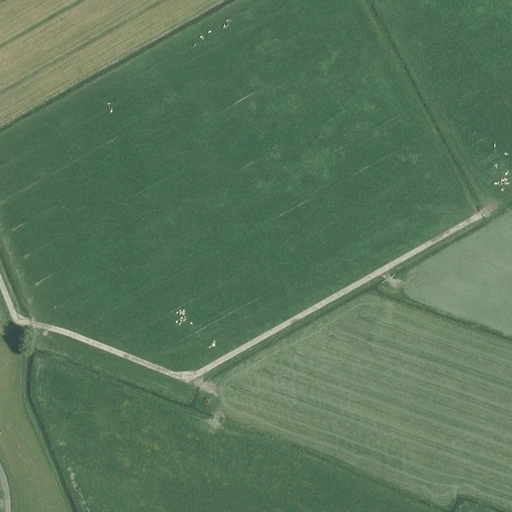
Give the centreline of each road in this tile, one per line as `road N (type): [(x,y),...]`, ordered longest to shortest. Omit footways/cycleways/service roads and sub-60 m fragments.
road 1 (track): [(511,198),(186,379),(16,319),(0,279)]
road 2 (track): [(186,379),(211,390),(222,411),(211,433),(400,511)]
